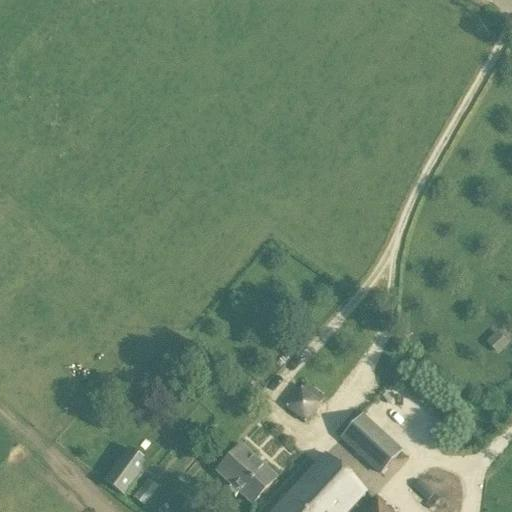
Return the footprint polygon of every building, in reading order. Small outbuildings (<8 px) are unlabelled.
[(497,332),(488,342),(499,352),(508,342),(497,332)] [(304,388),(301,386),(283,405),(305,425),(324,403),(322,402),(325,398),(308,383),(304,388)] [(362,414),(339,439),(380,476),(403,451),(362,414)] [(252,507),(278,478),(241,444),(214,472),(252,507)] [(124,498),(149,464),(128,449),(103,483),(124,498)] [(324,453),(285,496),(270,511),(348,511),(367,493),(336,463),(324,453)] [(388,511),(377,501),(366,511),(388,511)]
